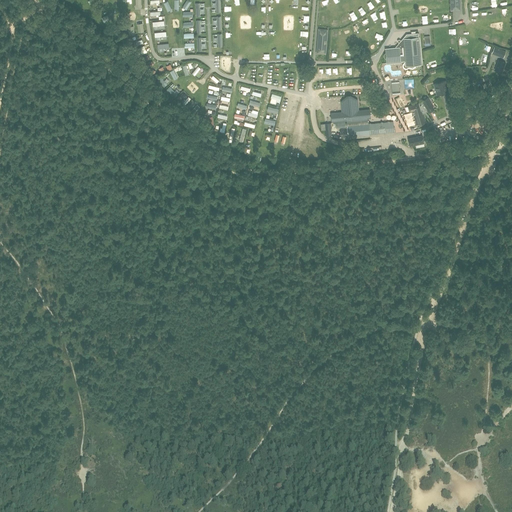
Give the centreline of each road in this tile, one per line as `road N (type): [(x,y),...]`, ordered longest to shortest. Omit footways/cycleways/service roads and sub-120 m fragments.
road 1 (track): [(37,0),(205,144),(247,169),(307,172),(493,148)]
road 2 (track): [(392,511),(420,349),(493,148)]
